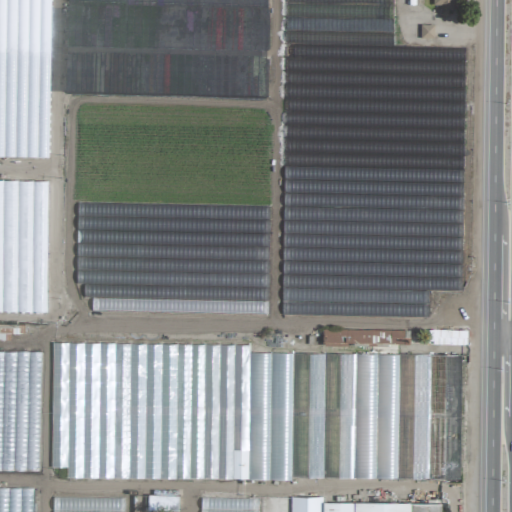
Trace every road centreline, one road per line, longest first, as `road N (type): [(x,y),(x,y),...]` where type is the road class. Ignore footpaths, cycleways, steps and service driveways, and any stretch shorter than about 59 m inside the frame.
road 1 (secondary): [(496,0),(493,236)]
road 2 (secondary): [(492,335),(489,511)]
